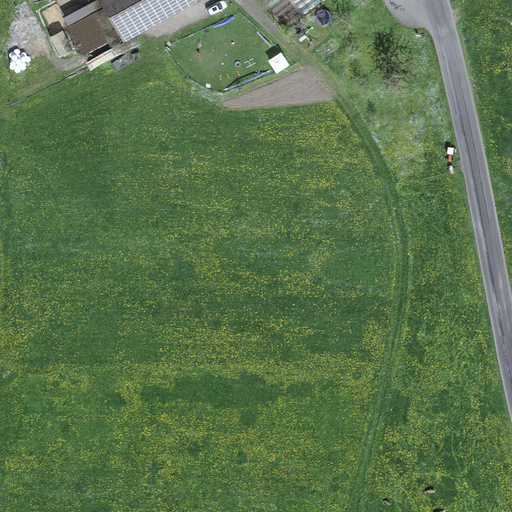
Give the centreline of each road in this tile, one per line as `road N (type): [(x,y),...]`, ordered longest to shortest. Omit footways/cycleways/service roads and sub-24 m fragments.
road 1 (track): [(240,0),(333,87),(365,132),(400,223),(394,311),(347,511)]
road 2 (unclassified): [(437,0),(511,365)]
